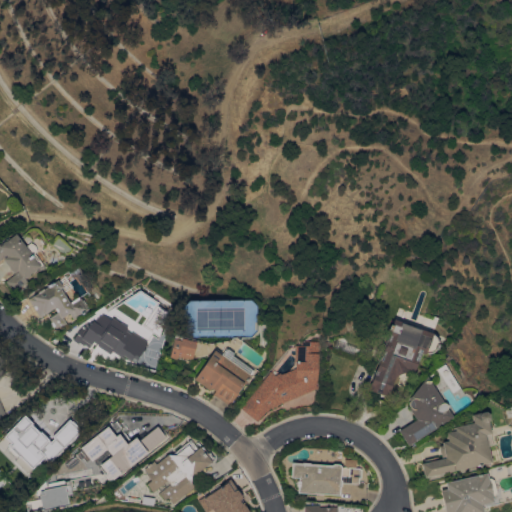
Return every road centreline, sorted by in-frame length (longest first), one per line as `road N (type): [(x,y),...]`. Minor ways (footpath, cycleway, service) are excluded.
road 1 (track): [(390,0),(253,49),(226,98),(218,205),(188,234),(157,240),(50,217),(0,226)]
road 2 (track): [(218,205),(282,224),(293,219),(328,158),(359,146),(392,153),(453,211),(482,173),(511,162)]
road 3 (residential): [(0,315),(63,364),(207,414),(254,457),(278,511)]
road 4 (residential): [(254,457),(294,430),(360,434),(397,479),(394,511)]
